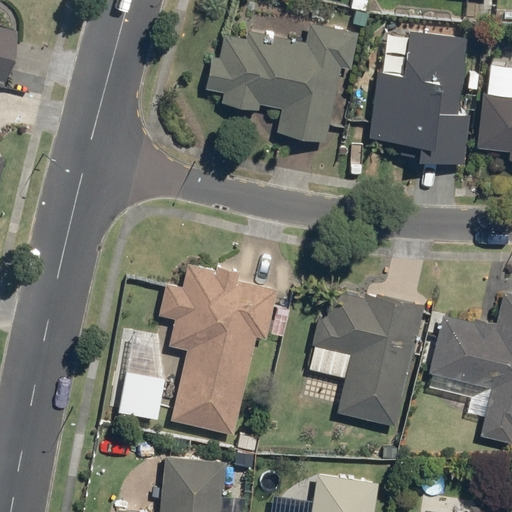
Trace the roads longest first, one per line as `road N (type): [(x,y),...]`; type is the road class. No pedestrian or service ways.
road 1 (residential): [(511,220),(329,215),(82,159)]
road 2 (residential): [(82,159),(6,511)]
road 3 (residential): [(127,0),(82,159)]
